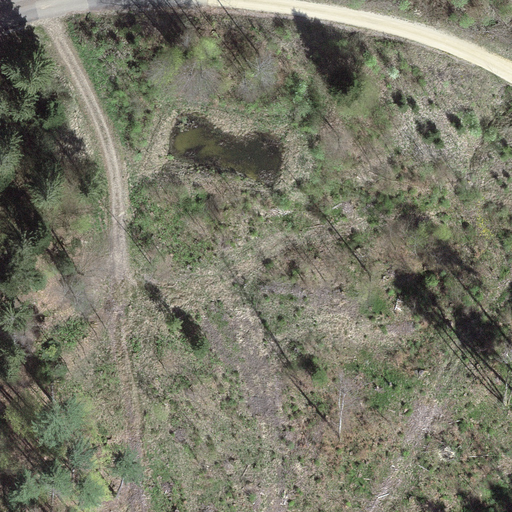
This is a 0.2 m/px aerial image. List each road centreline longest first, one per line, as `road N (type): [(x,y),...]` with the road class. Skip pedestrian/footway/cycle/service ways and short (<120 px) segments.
road 1 (unclassified): [(511,74),(398,28),(227,0)]
road 2 (track): [(49,5),(111,156),(118,281)]
